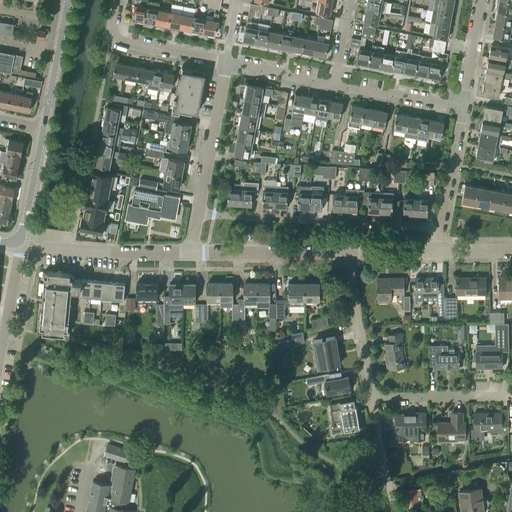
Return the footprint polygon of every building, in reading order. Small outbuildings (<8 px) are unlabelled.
[(144,21),(147,7),(140,6),(140,0),(136,0),(135,5),(132,19),(144,21)] [(329,15),(332,3),(318,0),(317,0),(316,12),(329,15)] [(385,14),(387,1),(379,0),(368,0),(366,10),(380,13),(385,14)] [(452,14),(454,2),(443,0),(434,0),(433,10),(452,14)] [(511,12),(511,0),(499,0),(499,2),(498,2),(497,3),(496,8),(497,9),(498,10),(511,12)] [(250,4),(249,10),(261,12),(262,6),(250,4)] [(261,12),(260,13),(267,15),(269,7),(262,6),(261,12)] [(156,23),(158,10),(147,7),(144,21),(156,23)] [(184,7),(182,14),(193,16),(195,9),(184,7)] [(167,26),(170,12),(158,10),(156,23),(167,26)] [(378,24),(380,13),(366,10),(364,21),(378,24)] [(449,26),(452,14),(433,10),(430,22),(449,26)] [(511,25),(511,21),(511,12),(498,10),(495,22),(511,25)] [(179,28),(182,14),(170,12),(167,26),(179,28)] [(213,20),(206,19),(203,33),(215,35),(218,21),(217,21),(219,13),(215,12),(213,20)] [(191,30),(194,16),(193,16),(182,14),(179,28),(191,30)] [(203,33),(206,19),(194,16),(191,30),(203,33)] [(255,43),(258,29),(250,27),(252,20),(247,19),(246,27),(243,40),(255,43)] [(0,21),(0,33),(12,35),(14,24),(0,21)] [(448,30),(449,26),(430,22),(428,34),(447,37),(448,37),(449,36),(450,31),(450,30),(448,30)] [(509,38),(511,25),(495,22),(493,35),(509,38)] [(259,23),(258,29),(269,31),(270,25),(259,23)] [(364,25),(363,32),(374,34),(375,28),(364,25)] [(266,45),(269,31),(258,29),(255,43),(266,45)] [(44,39),(45,32),(38,30),(37,38),(44,39)] [(293,36),(293,31),(288,30),(287,35),(281,33),(278,47),(290,49),(293,36)] [(278,47),(281,33),(269,31),(266,45),(278,47)] [(324,42),(317,40),(314,54),(326,56),(329,43),(328,42),(329,35),(325,34),(324,42)] [(302,52),(304,38),(293,36),(290,49),(302,52)] [(314,54),(317,40),(304,38),(302,52),(314,54)] [(445,47),(446,41),(434,39),(433,45),(445,47)] [(368,65),(371,51),(364,49),(365,42),(361,41),(359,49),(356,62),(368,65)] [(511,47),(492,44),(489,57),(505,60),(510,60),(511,48),(511,47)] [(368,65),(380,67),(383,53),(384,47),(372,45),(371,51),(368,65)] [(403,71),(407,52),(396,49),(394,55),(392,69),(403,71)] [(415,74),(418,60),(419,55),(419,54),(411,52),(411,49),(408,49),(407,52),(403,71),(415,74)] [(12,67),(20,68),(23,56),(0,51),(0,70),(11,72),(12,67)] [(394,55),(383,53),(380,67),(392,69),(394,55)] [(419,55),(418,60),(415,74),(427,76),(430,62),(431,57),(425,56),(419,55)] [(437,63),(430,62),(427,76),(439,78),(442,64),(443,57),(439,56),(437,63)] [(511,60),(510,60),(505,60),(489,57),(487,69),(503,72),(504,67),(509,65),(511,65),(511,60)] [(125,78),(127,65),(115,63),(113,76),(125,78)] [(136,80),(139,68),(127,65),(125,78),(136,80)] [(148,83),(151,70),(139,68),(136,80),(148,83)] [(197,73),(197,74),(192,73),(193,70),(182,68),(180,75),(178,75),(175,90),(179,91),(179,93),(171,92),(169,104),(173,105),(171,114),(179,115),(180,111),(192,114),(193,110),(198,111),(204,75),(204,74),(204,73),(204,72),(203,72),(203,71),(202,71),(201,71),(200,71),(199,71),(199,72),(198,72),(198,73),(197,73)] [(511,73),(503,72),(487,69),(484,82),(500,85),(501,80),(507,77),(511,78),(511,73)] [(160,85),(163,72),(151,70),(148,83),(160,85)] [(174,74),(163,72),(160,85),(172,87),(174,74)] [(498,97),(500,85),(484,82),(482,94),(498,97)] [(247,84),(244,98),(260,101),(261,94),(271,96),(273,89),(247,84)] [(0,105),(6,106),(9,92),(0,90),(0,105)] [(26,95),(20,94),(18,109),(29,111),(33,92),(27,91),(26,95)] [(285,106),(288,92),(280,91),(277,105),(285,106)] [(18,109),(20,94),(9,92),(6,106),(18,109)] [(303,111),(307,96),(295,94),(291,115),(302,117),(303,111)] [(316,114),(319,98),(307,96),(303,111),(316,114)] [(260,101),(244,98),(242,112),(257,115),(263,116),(266,103),(260,101)] [(328,116),(330,101),(319,98),(316,114),(328,116)] [(343,103),(330,101),(328,116),(340,118),(343,103)] [(114,108),(107,106),(105,118),(118,120),(120,114),(125,115),(127,106),(115,104),(114,108)] [(361,122),(364,107),(352,105),(348,126),(360,128),(361,122)] [(485,105),(483,118),(500,121),(503,109),(485,105)] [(372,124),(375,109),(364,107),(361,122),(372,124)] [(387,111),(375,109),(372,124),(384,127),(387,111)] [(257,115),(242,112),(239,126),(255,129),(257,115)] [(408,115),(396,113),(393,128),(405,131),(408,115)] [(416,139),(420,118),(408,115),(405,131),(404,136),(416,139)] [(117,128),(118,120),(105,118),(102,130),(116,132),(116,133),(122,134),(122,133),(129,135),(130,130),(117,128)] [(292,119),(286,118),(283,129),(289,131),(292,119)] [(429,135),(432,120),(420,118),(416,139),(428,141),(429,135)] [(498,134),(500,121),(483,118),(481,131),(498,134)] [(174,120),(171,133),(189,137),(192,124),(174,120)] [(444,122),(432,120),(429,135),(441,137),(444,122)] [(275,125),(274,133),(279,134),(279,133),(280,134),(282,127),(275,125)] [(259,135),(260,130),(255,129),(239,126),(237,140),(252,143),(254,134),(259,135)] [(116,132),(102,130),(100,142),(114,144),(120,145),(121,139),(135,141),(136,136),(129,135),(122,133),(122,134),(116,133),(116,132)] [(495,146),(498,134),(481,131),(478,143),(495,146)] [(187,149),(189,137),(171,133),(169,146),(187,149)] [(9,139),(7,152),(21,154),(24,142),(9,139)] [(250,156),(252,143),(237,140),(234,154),(250,156)] [(112,151),(114,144),(100,142),(98,153),(111,156),(112,151)] [(167,145),(150,142),(149,149),(164,151),(166,152),(167,145)] [(493,159),(495,146),(478,143),(476,156),(493,159)] [(162,158),(164,151),(149,149),(146,148),(145,154),(162,158)] [(336,163),(338,150),(332,149),(330,163),(336,163)] [(338,150),(336,163),(353,164),(354,159),(355,154),(338,150)] [(21,155),(21,154),(7,152),(1,151),(0,156),(0,161),(19,166),(21,155)] [(382,166),(384,154),(378,152),(376,165),(382,166)] [(109,168),(111,156),(98,153),(95,166),(109,168)] [(166,170),(166,171),(182,174),(185,160),(168,157),(164,157),(164,159),(161,159),(159,168),(159,169),(166,170)] [(245,168),(246,162),(234,160),(233,166),(245,168)] [(19,166),(0,161),(0,162),(4,163),(2,176),(17,179),(19,166)] [(180,188),(182,174),(166,171),(163,184),(180,188)] [(92,172),(90,183),(112,188),(115,189),(117,177),(92,172)] [(140,179),(138,185),(156,189),(157,182),(140,179)] [(0,196),(12,199),(15,188),(5,186),(5,185),(0,183),(0,196)] [(112,188),(90,183),(88,194),(88,195),(108,199),(110,200),(112,188)] [(240,204),(241,184),(234,184),(234,189),(228,188),(227,204),(240,204)] [(253,185),(241,184),(240,204),(252,205),(253,185)] [(475,204),(479,186),(465,184),(461,202),(475,204)] [(274,206),(276,186),(263,185),(262,206),(274,206)] [(288,187),(276,186),(274,206),(287,207),(288,187)] [(310,208),(311,193),(311,187),(295,186),(295,190),(299,190),(298,208),(310,208)] [(489,207),(492,189),(479,186),(475,204),(489,207)] [(310,208),(322,209),(323,187),(311,187),(311,193),(310,208)] [(346,189),(346,195),(345,210),(357,211),(358,206),(359,189),(346,189)] [(503,210),(506,192),(492,189),(489,207),(503,210)] [(164,195),(135,190),(132,204),(128,203),(125,219),(125,220),(126,220),(126,219),(146,222),(148,213),(160,215),(160,216),(175,219),(179,198),(180,198),(180,197),(179,197),(164,194),(164,195)] [(380,214),(381,192),(369,191),(368,206),(368,211),(376,212),(375,214),(380,214)] [(394,192),(381,192),(380,214),(384,214),(384,212),(392,213),(394,192)] [(511,211),(511,192),(506,192),(503,210),(511,211)] [(88,194),(87,194),(84,206),(85,206),(105,210),(106,210),(108,199),(88,195),(88,194)] [(345,210),(346,195),(333,194),(333,210),(345,210)] [(0,209),(10,212),(12,199),(0,196),(0,209)] [(415,214),(416,199),(404,198),(403,213),(415,214)] [(428,199),(416,199),(415,214),(427,215),(428,199)] [(105,210),(85,206),(83,217),(103,221),(103,220),(105,210)] [(12,212),(10,212),(0,209),(0,221),(8,223),(9,218),(11,218),(12,212)] [(83,217),(82,216),(80,228),(85,229),(85,232),(96,234),(96,232),(102,233),(104,221),(103,220),(103,221),(83,217)] [(72,290),(80,290),(81,282),(72,281),(73,279),(70,279),(70,274),(48,272),(48,276),(45,276),(43,292),(46,292),(44,312),(41,312),(40,328),(43,328),(42,333),(64,335),(65,330),(68,331),(69,322),(65,322),(69,287),(72,287),(72,290)] [(457,277),(457,294),(485,294),(485,276),(457,277)] [(511,276),(499,276),(499,298),(511,297),(511,276)] [(377,278),(378,293),(378,301),(391,301),(391,293),(404,293),(404,277),(377,278)] [(438,284),(438,277),(415,278),(415,292),(416,292),(416,297),(418,299),(421,299),(423,297),(423,296),(438,296),(437,294),(444,294),(444,284),(438,284)] [(90,297),(91,281),(81,280),(80,290),(80,296),(90,297)] [(102,298),(103,282),(91,281),(90,297),(101,298),(102,298)] [(114,299),(115,283),(103,282),(102,298),(114,299)] [(319,282),(304,283),(304,300),(319,300),(319,282)] [(125,284),(115,283),(114,299),(124,300),(125,284)] [(257,283),(244,283),(244,299),(245,299),(245,304),(245,307),(257,307),(257,299),(257,283)] [(257,283),(257,299),(257,307),(269,307),(269,304),(269,283),(257,283)] [(304,283),(289,283),(289,300),(289,306),(304,306),(304,300),(304,283)] [(137,284),(137,299),(158,299),(158,284),(137,284)] [(182,309),(182,303),(182,284),(170,284),(170,297),(163,297),(163,304),(163,323),(170,323),(170,309),(182,309)] [(195,284),(182,284),(182,303),(195,302),(195,284)] [(220,300),(220,284),(207,284),(207,304),(208,304),(220,304),(220,300)] [(232,284),(220,284),(220,300),(220,304),(220,307),(232,307),(233,307),(233,304),(232,284)] [(445,316),(450,315),(457,315),(457,298),(445,298),(445,316)] [(134,299),(126,299),(126,310),(134,310),(134,299)] [(289,300),(275,300),(275,304),(275,318),(285,318),(285,306),(289,306),(289,300)] [(495,323),(504,323),(504,312),(490,312),(490,323),(491,323),(495,323)] [(311,320),(312,329),(328,325),(326,316),(311,320)] [(476,367),(502,367),(502,351),(500,351),(500,349),(509,349),(508,335),(509,335),(508,323),(504,323),(495,323),(495,346),(490,346),(490,345),(476,345),(476,367)] [(302,331),(275,337),(275,348),(304,343),(302,331)] [(402,333),(388,335),(390,343),(385,344),(388,362),(386,363),(387,368),(389,368),(390,369),(405,367),(400,341),(403,341),(402,333)] [(313,341),(318,368),(340,364),(334,337),(313,341)] [(448,345),(429,345),(429,365),(437,365),(437,368),(459,368),(459,351),(448,351),(448,345)] [(328,374),(315,377),(317,383),(324,382),(325,389),(326,389),(327,394),(350,390),(348,377),(329,380),(328,374)] [(331,410),(330,410),(332,422),(343,420),(344,430),(359,427),(355,406),(354,399),(340,401),(340,402),(330,404),(331,410)] [(464,439),(465,439),(465,422),(463,422),(462,412),(451,412),(452,422),(438,422),(439,441),(457,441),(457,437),(464,437),(464,439)] [(501,418),(501,412),(474,413),(474,426),(471,426),(472,439),(484,439),(484,429),(501,429),(501,431),(509,431),(508,418),(501,418)] [(424,438),(424,432),(425,432),(425,413),(415,413),(415,414),(396,414),(396,431),(397,431),(397,438),(424,438)] [(127,462),(128,458),(131,450),(108,443),(105,455),(127,462)] [(110,483),(93,479),(86,511),(133,511),(134,510),(126,509),(127,501),(128,501),(135,467),(118,464),(117,467),(113,466),(110,483)] [(431,495),(432,502),(439,501),(436,485),(424,488),(425,496),(431,495)] [(476,511),(477,511),(485,511),(490,500),(482,496),(481,488),(471,490),(469,489),(464,489),(463,491),(459,491),(462,511),(474,510),(476,511)] [(422,496),(421,496),(419,489),(415,490),(415,489),(403,491),(406,507),(424,504),(422,496)]
